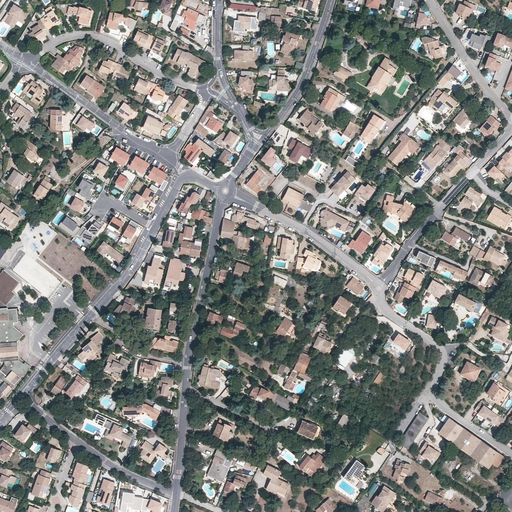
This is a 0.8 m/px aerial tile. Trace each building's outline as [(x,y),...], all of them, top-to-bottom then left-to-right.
[(130,0),(130,2),(132,3),(131,6),(131,7),(135,7),(136,9),(139,10),(140,8),(141,7),(143,7),(143,6),(143,0),(130,0)] [(162,0),(159,8),(164,10),(167,11),(166,13),(170,15),(173,9),(169,7),(172,2),(174,3),(175,0),(162,0)] [(298,0),(297,5),(310,9),(311,6),(315,7),(317,0),(298,0)] [(394,0),(393,7),(398,8),(400,0),(402,0),(403,0),(402,4),(408,5),(409,3),(411,4),(411,0),(394,0)] [(464,0),(463,4),(460,3),(456,12),(459,14),(464,15),(463,17),(467,19),(470,13),(472,8),(474,9),(475,9),(477,5),(464,0)] [(14,23),(17,18),(23,22),(28,14),(14,4),(8,13),(10,14),(5,23),(10,26),(12,22),(14,23)] [(48,13),(47,13),(49,16),(46,18),(45,16),(41,19),(46,26),(46,27),(54,21),(56,24),(56,25),(61,22),(50,6),(45,9),(48,13)] [(73,12),(78,13),(81,13),(80,16),(78,22),(89,24),(92,11),(89,10),(89,9),(80,6),(79,7),(74,6),(74,7),(70,6),(68,13),(72,14),(73,12)] [(423,10),(421,7),(420,7),(416,24),(419,24),(429,25),(429,22),(426,17),(423,10)] [(187,10),(185,10),(182,16),(185,18),(183,22),(191,26),(190,28),(194,30),(198,21),(196,21),(198,18),(197,17),(199,13),(188,8),(187,10)] [(261,11),(259,11),(258,20),(265,20),(266,12),(261,11)] [(123,14),(114,12),(114,13),(110,12),(107,25),(118,28),(119,22),(120,20),(122,21),(126,22),(125,24),(129,25),(131,18),(123,16),(123,14)] [(174,18),(183,22),(185,18),(182,16),(176,14),(174,18)] [(255,18),(255,17),(251,16),(238,15),(237,20),(234,20),(233,27),(245,28),(250,29),(250,28),(254,29),(255,22),(255,18)] [(137,21),(131,18),(129,29),(133,30),(137,21)] [(37,22),(39,24),(32,29),(34,31),(29,34),(34,42),(39,39),(38,38),(45,33),(46,34),(49,32),(48,30),(46,27),(46,26),(41,19),(37,22)] [(46,27),(48,30),(56,24),(54,21),(46,27)] [(148,47),(150,41),(147,39),(149,36),(138,30),(134,39),(137,41),(141,43),(140,44),(147,48),(148,47)] [(283,35),(282,40),(285,41),(284,44),(283,43),(281,51),(289,54),(291,50),(295,51),(297,46),(296,46),(292,45),(293,41),(295,42),(295,41),(296,39),(297,39),(299,35),(286,32),(285,35),(283,35)] [(487,48),(491,36),(486,34),(486,35),(479,32),(478,35),(474,34),(472,40),(474,41),(472,46),(479,49),(479,48),(480,44),(482,45),(482,46),(487,48)] [(511,46),(511,37),(498,32),(492,48),(500,50),(502,43),(511,46)] [(440,48),(438,40),(433,41),(433,38),(425,36),(422,37),(423,44),(428,43),(431,55),(434,54),(435,58),(443,56),(442,53),(441,53),(440,48)] [(150,41),(148,47),(156,51),(155,52),(160,54),(164,45),(163,45),(155,41),(151,39),(150,41)] [(253,59),(253,50),(250,50),(250,45),(243,44),(242,48),(242,49),(240,49),(234,49),(234,53),(237,53),(237,58),(253,59)] [(75,67),(80,60),(79,59),(82,56),(80,55),(83,52),(82,51),(84,48),(75,45),(72,49),(68,54),(67,53),(63,58),(73,65),(75,67)] [(187,52),(178,48),(173,58),(178,61),(178,62),(182,64),(183,62),(188,64),(192,54),(188,51),(187,52)] [(493,60),(494,59),(496,59),(498,55),(490,52),(485,65),(496,70),(499,71),(502,63),(496,61),(493,60)] [(69,71),(73,65),(63,58),(58,54),(56,57),(58,58),(52,65),(62,73),(65,69),(69,71)] [(193,76),(194,74),(199,65),(203,67),(206,62),(202,60),(199,57),(192,54),(188,64),(187,65),(190,67),(188,73),(193,76)] [(375,68),(372,73),(374,74),(372,77),(373,78),(367,87),(373,90),(374,87),(380,90),(383,85),(385,85),(387,80),(391,74),(390,73),(393,67),(388,64),(391,61),(385,57),(379,67),(379,66),(377,69),(375,68)] [(114,62),(113,64),(107,62),(104,60),(99,69),(108,74),(110,70),(114,72),(118,63),(114,62)] [(297,61),(295,67),(301,69),(303,63),(297,61)] [(114,72),(113,74),(126,80),(131,70),(122,66),(122,65),(118,63),(114,72)] [(194,74),(197,76),(201,68),(205,70),(205,68),(203,67),(199,65),(194,74)] [(352,75),(353,73),(339,65),(338,67),(352,75)] [(461,72),(453,65),(448,71),(453,75),(457,78),(461,72)] [(338,67),(334,73),(348,82),(352,75),(338,67)] [(251,89),(252,80),(248,79),(249,78),(248,78),(248,76),(247,75),(251,75),(251,71),(241,70),(241,75),(243,75),(242,77),(240,77),(239,85),(242,85),(247,86),(246,88),(251,89)] [(453,75),(448,71),(443,77),(448,81),(453,75)] [(284,73),(278,73),(277,79),(273,79),(273,87),(276,87),(276,89),(288,90),(289,80),(288,80),(284,80),(284,76),(284,73)] [(100,87),(93,82),(94,80),(87,75),(81,84),(88,89),(87,90),(95,96),(100,87)] [(443,87),(448,81),(443,77),(438,83),(443,87)] [(142,90),(144,91),(146,88),(150,90),(153,83),(149,81),(148,83),(147,82),(139,79),(135,86),(142,90)] [(93,82),(100,87),(95,96),(99,98),(106,88),(94,80),(93,82)] [(24,89),(29,92),(34,96),(32,98),(40,103),(43,99),(40,97),(44,91),(37,87),(38,85),(32,81),(30,84),(29,83),(24,89)] [(165,93),(159,90),(160,89),(161,88),(156,86),(157,85),(153,83),(150,90),(148,94),(152,96),(151,97),(157,100),(158,99),(160,95),(164,96),(165,93)] [(330,87),(324,97),(325,98),(321,104),(334,111),(343,95),(330,87)] [(432,105),(438,110),(444,103),(451,109),(457,102),(445,91),(443,93),(439,89),(432,97),(437,100),(432,105)] [(161,103),(164,96),(160,95),(158,99),(157,100),(151,97),(152,96),(148,94),(148,95),(146,98),(150,99),(149,101),(157,104),(161,103)] [(188,101),(179,95),(167,114),(174,118),(178,121),(180,117),(178,116),(182,109),(188,101)] [(432,105),(437,100),(432,97),(428,101),(428,104),(430,108),(432,105)] [(112,111),(117,105),(113,102),(109,109),(112,111)] [(12,110),(15,112),(23,118),(19,124),(24,127),(31,117),(30,116),(32,113),(21,105),(20,105),(17,103),(12,110)] [(118,111),(121,113),(125,116),(124,117),(128,120),(130,117),(134,111),(135,110),(124,103),(118,111)] [(225,122),(216,116),(214,115),(213,113),(211,112),(210,112),(213,108),(209,106),(200,122),(216,132),(219,127),(221,128),(225,122)] [(485,122),(491,115),(494,111),(490,108),(481,119),(485,122)] [(51,129),(62,129),(62,122),(62,115),(62,109),(47,109),(47,114),(51,114),(51,129)] [(463,111),(457,117),(459,120),(457,123),(463,128),(466,125),(469,121),(471,118),(463,111)] [(305,112),(299,119),(308,127),(307,128),(310,131),(309,133),(313,136),(323,124),(312,115),(311,116),(305,112)] [(95,124),(79,113),(73,121),(84,129),(86,127),(91,130),(95,124)] [(375,134),(378,128),(380,129),(381,130),(386,121),(378,117),(374,114),(361,136),(365,139),(366,136),(372,140),(375,134)] [(479,129),(489,137),(500,123),(491,115),(485,122),(479,129)] [(152,131),(153,130),(159,133),(163,123),(157,121),(158,120),(148,116),(143,127),(152,131)] [(350,121),(346,129),(356,134),(360,127),(350,121)] [(198,124),(194,130),(205,136),(208,132),(199,126),(200,125),(198,124)] [(346,129),(343,133),(353,139),(356,134),(346,129)] [(231,146),(238,136),(230,131),(228,134),(229,135),(228,136),(227,135),(223,131),(218,136),(222,142),(223,141),(231,146)] [(399,139),(402,141),(388,158),(396,164),(405,154),(406,155),(409,151),(412,154),(419,145),(404,133),(399,139)] [(467,135),(464,139),(471,145),(474,141),(467,135)] [(437,145),(433,151),(436,153),(442,145),(445,140),(440,136),(436,141),(440,144),(438,146),(437,145)] [(215,142),(208,138),(205,144),(212,147),(215,142)] [(28,140),(24,145),(28,148),(24,154),(32,160),(33,158),(37,160),(40,156),(38,155),(42,150),(28,140)] [(192,146),(193,144),(190,142),(184,149),(188,152),(185,156),(191,161),(196,155),(197,156),(205,145),(198,140),(192,146)] [(448,149),(451,143),(445,140),(442,145),(448,149)] [(305,148),(296,141),(285,156),(293,162),(299,154),(305,148)] [(436,153),(433,151),(424,161),(432,168),(441,158),(448,149),(442,145),(436,153)] [(458,145),(454,151),(457,154),(461,151),(461,152),(463,149),(458,145)] [(130,155),(116,147),(110,157),(124,165),(130,155)] [(275,151),(271,147),(261,159),(271,167),(276,160),(272,157),(274,154),(273,153),(275,151)] [(221,165),(223,166),(231,153),(225,149),(215,165),(219,167),(221,165)] [(467,162),(460,156),(463,153),(461,152),(461,151),(457,154),(454,158),(455,159),(448,167),(452,170),(450,172),(446,169),(444,171),(448,175),(453,176),(463,166),(467,162)] [(467,162),(470,159),(463,153),(460,156),(467,162)] [(406,155),(405,154),(396,164),(397,165),(406,155)] [(511,163),(511,162),(504,154),(501,157),(502,158),(498,162),(499,163),(496,167),(500,170),(501,169),(503,167),(506,170),(511,166),(510,165),(511,163)] [(149,164),(135,155),(130,165),(144,173),(149,164)] [(194,165),(200,158),(197,156),(193,162),(191,161),(190,162),(194,165)] [(359,162),(348,156),(345,160),(355,167),(359,162)] [(109,167),(100,162),(95,171),(104,176),(109,167)] [(505,175),(500,170),(496,167),(494,165),(487,172),(489,175),(491,175),(495,178),(497,176),(500,179),(505,175)] [(167,174),(154,166),(148,176),(162,184),(164,180),(167,174)] [(23,175),(15,169),(7,181),(16,187),(20,181),(21,182),(21,183),(24,185),(28,180),(31,182),(33,178),(29,175),(27,178),(25,176),(24,177),(23,176),(23,175)] [(265,175),(258,170),(246,185),(252,190),(254,188),(257,184),(259,182),(262,178),(265,175)] [(338,196),(344,189),(355,178),(347,170),(337,182),(335,185),(334,184),(330,189),(338,196)] [(421,185),(428,174),(425,172),(418,183),(421,185)] [(129,179),(121,174),(116,182),(124,187),(129,179)] [(35,194),(43,199),(53,184),(49,182),(51,179),(46,176),(35,194)] [(93,189),(96,184),(89,180),(88,181),(83,179),(78,187),(82,189),(79,193),(88,198),(90,199),(93,195),(92,194),(91,194),(93,191),(90,189),(92,188),(93,189)] [(163,191),(168,182),(164,180),(162,184),(159,188),(163,191)] [(362,183),(355,193),(359,196),(362,193),(369,198),(375,188),(368,183),(366,186),(362,183)] [(147,187),(142,196),(148,200),(150,200),(155,192),(156,192),(158,188),(152,184),(150,188),(147,187)] [(256,193),(261,188),(259,186),(257,184),(254,188),(252,190),(256,193)] [(479,197),(481,194),(474,190),(475,189),(470,187),(466,194),(470,197),(468,200),(465,197),(461,202),(467,206),(470,201),(472,203),(473,201),(474,200),(477,201),(479,197)] [(284,197),(289,200),(289,202),(298,206),(299,206),(302,200),(304,195),(289,188),(284,197)] [(197,202),(201,194),(195,191),(193,192),(190,197),(186,195),(184,198),(192,202),(194,203),(197,202)] [(79,193),(77,192),(75,196),(76,197),(71,206),(83,212),(86,208),(87,208),(89,204),(86,203),(88,198),(79,193)] [(142,196),(137,193),(132,202),(140,207),(142,203),(143,201),(144,202),(146,203),(148,200),(142,196)] [(384,204),(382,210),(396,214),(406,222),(410,217),(409,216),(415,209),(410,206),(404,202),(403,205),(394,203),(394,202),(392,201),(393,197),(386,195),(385,200),(389,201),(388,205),(384,204)] [(297,210),(298,206),(289,202),(289,200),(284,197),(282,201),(288,204),(287,205),(297,210)] [(186,213),(192,202),(184,198),(178,210),(181,211),(186,213)] [(313,205),(311,204),(302,200),(299,206),(309,211),(313,205)] [(153,210),(157,204),(151,201),(148,207),(153,210)] [(1,202),(0,203),(0,218),(1,220),(0,221),(12,230),(20,218),(10,212),(12,210),(1,202)] [(507,215),(507,216),(501,213),(502,212),(502,211),(495,206),(488,218),(493,221),(495,217),(499,219),(498,222),(502,224),(507,227),(511,217),(511,216),(508,213),(507,215)] [(197,208),(194,217),(214,225),(216,219),(209,217),(210,213),(197,208)] [(247,221),(246,226),(258,229),(260,223),(256,221),(256,220),(243,216),(243,215),(244,215),(245,213),(243,212),(243,210),(238,209),(237,213),(235,213),(235,215),(232,215),(231,220),(239,221),(239,223),(242,223),(243,220),(247,221)] [(345,230),(349,221),(325,210),(322,210),(320,213),(321,217),(322,219),(320,220),(319,222),(322,224),(326,226),(328,225),(328,226),(335,224),(335,225),(345,230)] [(61,227),(66,221),(64,220),(67,216),(66,215),(58,225),(61,227)] [(81,228),(78,225),(74,222),(75,222),(67,216),(64,220),(66,221),(61,227),(74,237),(76,235),(76,234),(81,228)] [(124,222),(113,216),(109,223),(116,227),(115,229),(119,231),(124,222)] [(502,224),(498,222),(499,219),(495,217),(493,221),(488,218),(487,219),(500,227),(502,224)] [(225,218),(223,226),(222,236),(232,237),(233,235),(234,230),(235,222),(225,218)] [(131,238),(139,224),(131,220),(122,236),(127,239),(128,236),(131,238)] [(90,242),(100,229),(99,228),(102,225),(96,221),(93,224),(92,223),(89,227),(88,229),(86,228),(86,227),(83,225),(81,228),(76,234),(80,236),(81,235),(90,242)] [(180,232),(178,242),(182,243),(182,241),(183,236),(191,238),(193,227),(185,225),(184,233),(180,232)] [(459,237),(466,241),(470,235),(455,227),(451,234),(445,231),(442,238),(455,245),(458,239),(455,237),(457,235),(459,237)] [(172,247),(176,231),(169,229),(168,233),(167,233),(166,240),(164,240),(163,245),(172,247)] [(244,241),(242,241),(243,237),(245,237),(245,232),(234,230),(233,235),(234,235),(232,245),(239,246),(239,247),(243,247),(244,241)] [(353,247),(359,251),(364,243),(366,245),(372,238),(362,231),(355,241),(353,240),(348,246),(352,248),(353,247)] [(90,242),(81,235),(80,236),(89,243),(90,242)] [(278,247),(281,248),(280,257),(290,258),(291,253),(294,253),(295,245),(293,244),(293,239),(288,239),(288,238),(279,237),(278,247)] [(124,256),(104,240),(96,252),(102,256),(105,251),(120,262),(124,256)] [(182,243),(180,252),(199,256),(201,244),(194,243),(182,241),(182,243)] [(386,259),(384,255),(386,253),(389,255),(390,253),(389,253),(393,247),(390,244),(388,243),(387,243),(386,245),(382,242),(373,256),(375,257),(371,263),(376,266),(378,263),(381,265),(386,259)] [(485,252),(474,246),(470,254),(481,259),(485,252)] [(490,259),(494,250),(495,249),(490,246),(484,259),(488,261),(490,259)] [(302,263),(304,264),(313,267),(317,269),(321,261),(313,256),(314,252),(306,249),(304,255),(307,256),(307,258),(298,257),(297,267),(301,267),(302,263)] [(436,258),(431,256),(430,257),(428,256),(429,255),(419,250),(416,257),(421,259),(429,262),(428,265),(432,266),(436,258)] [(494,250),(490,259),(501,265),(504,259),(506,256),(494,250)] [(178,284),(179,279),(181,272),(184,260),(171,257),(164,284),(171,286),(172,283),(178,284)] [(154,282),(160,284),(163,270),(158,269),(161,259),(154,258),(151,266),(149,265),(144,282),(149,283),(150,282),(154,283),(154,282)] [(463,271),(441,260),(435,271),(440,273),(441,270),(443,266),(447,268),(446,270),(454,273),(452,276),(459,279),(463,271)] [(248,271),(250,266),(237,262),(234,271),(242,274),(244,270),(248,271)] [(16,289),(22,279),(12,272),(5,268),(0,277),(0,296),(2,298),(11,303),(19,291),(16,289)] [(408,268),(404,277),(411,281),(410,284),(416,287),(417,284),(419,284),(424,275),(418,272),(417,272),(410,269),(408,268)] [(217,270),(216,278),(219,279),(219,281),(224,282),(225,282),(228,283),(229,277),(226,276),(227,271),(222,269),(221,271),(217,270)] [(275,275),(288,280),(290,275),(277,270),(275,275)] [(496,279),(479,270),(472,283),(477,285),(480,280),(492,286),(496,279)] [(468,273),(463,271),(459,279),(464,281),(468,273)] [(281,289),(283,286),(285,287),(288,280),(275,275),(271,284),(281,289)] [(354,277),(347,286),(360,296),(364,291),(362,289),(364,286),(354,277)] [(433,280),(427,290),(441,298),(447,288),(433,280)] [(405,295),(410,298),(416,287),(410,284),(405,282),(404,286),(402,289),(400,293),(405,295)] [(402,302),(405,295),(400,293),(402,289),(399,288),(395,298),(402,302)] [(182,298),(190,299),(191,292),(183,291),(182,298)] [(456,302),(460,304),(467,308),(467,309),(467,310),(469,312),(470,311),(472,311),(473,311),(477,303),(459,294),(455,302),(456,302)] [(130,298),(127,296),(123,305),(121,304),(120,305),(119,305),(112,313),(117,316),(121,313),(128,315),(127,317),(131,319),(135,310),(132,308),(136,299),(131,297),(130,298)] [(341,296),(334,306),(344,313),(351,302),(341,296)] [(182,324),(183,316),(180,315),(180,313),(181,313),(183,313),(184,312),(184,311),(184,309),(183,308),(181,308),(182,303),(171,302),(168,330),(177,331),(178,324),(182,324)] [(0,336),(1,339),(1,343),(0,342),(0,350),(0,352),(1,361),(5,361),(5,364),(0,370),(0,369),(0,398),(4,394),(7,395),(13,388),(6,383),(9,380),(14,385),(21,377),(17,374),(20,371),(23,374),(30,366),(25,362),(24,363),(19,359),(18,341),(24,335),(14,326),(14,322),(18,322),(17,311),(8,311),(8,307),(0,308),(0,336)] [(162,309),(148,308),(145,326),(159,328),(162,309)] [(221,323),(223,316),(210,311),(206,322),(215,325),(216,321),(221,323)] [(487,314),(484,312),(479,320),(482,322),(487,314)] [(429,315),(427,326),(435,328),(437,316),(429,315)] [(507,324),(491,316),(488,323),(493,326),(495,327),(493,330),(491,335),(495,337),(496,335),(505,340),(508,334),(507,333),(509,329),(505,328),(507,324)] [(294,322),(286,318),(276,332),(279,334),(277,336),(287,341),(294,329),(291,326),(294,322)] [(235,328),(231,327),(230,328),(223,326),(223,328),(221,333),(221,334),(231,337),(233,335),(236,336),(238,332),(240,333),(242,329),(244,330),(246,324),(238,321),(235,328)] [(307,340),(311,342),(319,327),(323,329),(326,325),(321,323),(319,325),(315,324),(307,340)] [(82,360),(87,357),(88,355),(93,360),(100,354),(97,350),(99,348),(96,345),(104,339),(98,332),(90,338),(92,340),(82,348),(84,350),(78,355),(82,360)] [(327,346),(330,347),(332,343),(325,340),(327,336),(320,332),(319,334),(321,336),(320,337),(323,339),(322,341),(326,343),(327,346)] [(321,336),(319,334),(313,346),(319,349),(319,351),(324,353),(325,352),(328,351),(330,347),(327,346),(326,343),(322,341),(323,339),(320,337),(321,336)] [(173,339),(172,340),(170,340),(171,336),(165,335),(164,338),(155,336),(147,347),(150,349),(153,346),(155,344),(164,346),(164,349),(176,352),(179,341),(173,339)] [(391,346),(404,354),(410,344),(400,338),(397,336),(391,346)] [(353,354),(345,349),(337,361),(345,366),(353,354)] [(311,356),(301,352),(294,369),(300,372),(311,377),(312,374),(305,371),(307,365),(311,356)] [(122,357),(119,362),(114,360),(116,355),(110,353),(107,360),(109,361),(105,368),(114,371),(113,374),(119,376),(119,375),(124,377),(128,369),(127,369),(131,361),(124,358),(122,357)] [(382,368),(387,362),(375,353),(370,360),(378,365),(382,368)] [(72,357),(68,354),(64,359),(68,362),(72,357)] [(151,360),(150,364),(147,364),(147,362),(141,362),(139,371),(142,371),(141,375),(149,376),(149,375),(154,376),(155,370),(156,370),(157,367),(160,367),(161,362),(151,360)] [(474,380),(480,368),(482,365),(477,363),(475,366),(467,361),(461,373),(474,380)] [(402,372),(403,373),(408,365),(404,362),(399,370),(402,372)] [(287,366),(282,364),(277,372),(282,374),(287,366)] [(219,381),(215,381),(216,375),(220,376),(221,374),(219,374),(220,370),(204,366),(201,379),(200,383),(218,387),(219,381)] [(369,386),(373,381),(380,386),(387,376),(384,374),(380,370),(377,368),(366,384),(369,386)] [(232,380),(233,381),(240,372),(237,370),(230,379),(232,380)] [(288,389),(289,388),(297,374),(297,373),(292,371),(284,387),(288,389)] [(314,378),(311,377),(300,372),(298,376),(312,382),(314,378)] [(157,383),(157,385),(161,385),(160,391),(157,390),(155,397),(166,400),(167,395),(169,395),(169,390),(166,389),(167,386),(171,387),(173,378),(167,374),(161,374),(160,380),(158,379),(157,383)] [(289,388),(293,390),(296,383),(294,382),(298,375),(297,374),(289,388)] [(79,392),(86,381),(78,375),(75,380),(74,379),(65,392),(72,397),(77,390),(79,392)] [(68,380),(61,376),(51,390),(58,395),(68,380)] [(319,385),(324,388),(327,381),(323,379),(319,385)] [(494,382),(486,394),(499,403),(508,390),(500,384),(499,385),(494,382)] [(256,399),(257,397),(258,396),(265,399),(266,398),(270,390),(271,388),(268,387),(266,390),(261,387),(260,388),(255,385),(250,394),(249,395),(256,399)] [(270,390),(266,398),(289,410),(294,401),(270,390)] [(499,403),(501,405),(510,391),(508,390),(499,403)] [(319,399),(312,396),(306,407),(312,410),(319,399)] [(161,411),(146,403),(136,404),(136,401),(128,402),(128,406),(123,406),(124,414),(137,414),(141,414),(141,412),(144,412),(152,416),(151,417),(156,420),(161,411)] [(491,412),(479,404),(474,411),(478,414),(478,415),(485,420),(491,412)] [(420,412),(411,426),(399,443),(407,448),(417,434),(428,417),(420,412)] [(498,427),(503,420),(491,412),(485,420),(493,425),(493,424),(498,427)] [(102,426),(107,417),(98,413),(94,420),(97,421),(96,423),(102,426)] [(337,424),(344,428),(347,422),(350,417),(344,413),(337,424)] [(445,414),(441,420),(446,423),(449,417),(445,414)] [(131,437),(126,435),(121,432),(123,428),(118,425),(119,423),(107,417),(104,422),(102,426),(108,429),(111,430),(109,434),(115,437),(123,440),(121,446),(126,448),(131,437)] [(452,441),(457,444),(481,461),(489,467),(491,463),(497,467),(504,457),(485,443),(476,437),(458,424),(449,417),(446,423),(439,432),(452,441)] [(220,418),(213,434),(219,437),(217,441),(222,443),(224,439),(228,441),(232,431),(230,430),(232,425),(225,423),(226,421),(220,418)] [(302,420),(298,432),(313,439),(314,436),(318,427),(302,420)] [(14,435),(22,441),(30,430),(34,433),(35,434),(38,430),(29,424),(27,427),(22,423),(19,428),(17,430),(14,435)] [(113,441),(115,437),(109,434),(111,430),(108,429),(104,436),(113,441)] [(145,440),(139,449),(141,451),(139,454),(140,454),(138,458),(147,464),(149,461),(150,461),(155,455),(160,458),(159,460),(164,463),(166,460),(161,456),(167,448),(159,443),(156,448),(146,441),(145,440)] [(9,444),(3,441),(1,445),(3,446),(1,450),(0,450),(0,455),(1,457),(6,460),(8,456),(11,451),(14,448),(9,444)] [(441,453),(429,445),(430,444),(426,441),(420,451),(423,453),(423,454),(428,457),(432,459),(433,457),(437,459),(441,453)] [(62,450),(52,446),(47,459),(53,461),(55,455),(58,456),(59,456),(62,450)] [(234,455),(217,448),(212,460),(214,460),(207,474),(223,481),(231,463),(232,459),(234,455)] [(316,455),(314,458),(311,457),(308,454),(299,466),(306,471),(309,467),(315,472),(326,459),(318,452),(316,455)] [(360,480),(357,478),(366,466),(357,459),(344,477),(357,486),(360,480)] [(399,479),(400,474),(401,471),(408,473),(411,464),(406,462),(405,463),(401,462),(402,460),(398,459),(395,467),(396,467),(393,477),(399,479)] [(252,464),(247,461),(245,465),(244,467),(250,470),(252,468),(253,470),(256,467),(253,464),(251,466),(252,464)] [(89,474),(86,473),(86,472),(88,465),(78,462),(75,471),(76,471),(76,473),(74,472),(73,476),(75,477),(74,481),(75,481),(82,484),(83,480),(87,481),(89,474)] [(263,474),(271,478),(266,489),(276,494),(283,480),(278,478),(281,470),(268,464),(263,474)] [(0,473),(2,474),(4,475),(3,477),(1,476),(0,478),(0,484),(6,486),(8,482),(13,483),(16,476),(12,475),(12,472),(10,471),(11,469),(1,465),(0,469),(0,473)] [(309,467),(306,471),(312,476),(315,472),(309,467)] [(40,474),(39,474),(32,493),(38,495),(40,490),(45,492),(47,485),(50,477),(51,473),(42,469),(40,474)] [(246,478),(237,474),(233,483),(227,481),(224,490),(230,492),(233,493),(236,484),(243,486),(246,478)] [(101,488),(104,490),(101,496),(99,495),(97,501),(109,505),(112,496),(113,496),(113,495),(113,494),(111,494),(113,489),(111,489),(112,485),(113,486),(115,482),(104,478),(101,488)] [(288,482),(283,480),(276,494),(282,497),(288,482)] [(71,488),(74,489),(72,495),(71,495),(69,498),(73,505),(77,507),(84,488),(83,488),(84,485),(82,484),(75,481),(74,484),(72,484),(71,488)] [(381,489),(382,490),(378,496),(376,495),(371,504),(374,506),(374,507),(380,511),(382,511),(385,507),(383,505),(385,502),(384,501),(387,497),(391,499),(395,493),(384,485),(381,489)] [(85,500),(91,502),(94,493),(89,491),(85,500)] [(135,494),(123,492),(121,511),(125,511),(126,511),(127,506),(133,507),(133,509),(141,510),(142,499),(143,498),(134,497),(135,494)] [(439,506),(443,498),(429,492),(426,500),(439,506)] [(12,511),(18,498),(12,496),(10,501),(9,502),(6,501),(7,500),(0,497),(0,508),(3,510),(3,509),(8,511),(7,511),(12,511)] [(358,503),(363,507),(367,500),(362,496),(359,501),(358,503)] [(316,510),(318,511),(323,511),(326,509),(329,511),(330,511),(337,507),(329,498),(316,510)] [(150,500),(142,499),(141,510),(147,511),(148,509),(150,500)] [(151,499),(150,500),(148,509),(152,511),(151,511),(159,511),(163,504),(151,499)]
